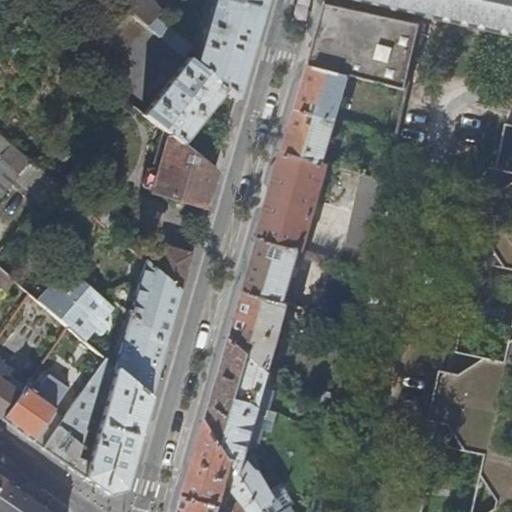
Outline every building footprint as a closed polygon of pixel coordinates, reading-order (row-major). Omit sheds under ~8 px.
[(146,27),(178,53),(185,44),(156,20),(162,14),(149,0),(116,0),(126,11),(146,27)] [(224,91),(235,100),(256,25),(263,0),(214,0),(195,68),(224,91)] [(511,0),(348,0),(424,16),(511,35),(511,0)] [(316,38),(308,65),(406,88),(419,27),(325,4),(316,38)] [(72,59),(94,76),(146,27),(126,11),(72,59)] [(168,135),(181,146),(224,91),(195,68),(186,60),(142,115),(168,135)] [(301,91),(295,110),(336,121),(348,78),(307,68),(301,91)] [(287,136),(283,152),(323,164),(335,123),(295,111),(287,136)] [(511,126),(507,126),(498,169),(511,171),(511,126)] [(0,194),(1,195),(18,175),(1,160),(12,146),(0,135),(0,194)] [(150,193),(204,210),(211,186),(215,172),(181,146),(168,135),(158,170),(150,168),(145,172),(141,184),(143,188),(151,190),(150,193)] [(18,175),(29,161),(12,146),(1,160),(18,175)] [(282,153),(259,238),(302,251),(325,166),(282,153)] [(38,208),(57,185),(31,163),(12,186),(38,208)] [(360,176),(340,262),(365,270),(384,183),(360,176)] [(511,511),(511,183),(500,192),(479,188),(469,238),(489,243),(507,269),(511,269),(511,340),(510,342),(506,361),(485,357),(460,373),(442,369),(431,420),(450,424),(467,451),(486,454),(482,475),(498,498),(495,509),(490,511),(511,511)] [(251,263),(244,290),(284,302),(286,293),(298,252),(258,241),(251,263)] [(158,274),(180,293),(190,257),(165,250),(158,274)] [(129,316),(164,348),(174,314),(180,293),(158,274),(145,262),(129,316)] [(511,269),(507,269),(478,263),(460,352),(485,357),(506,361),(510,342),(511,333),(511,269)] [(38,302),(84,342),(95,330),(100,333),(105,326),(101,322),(109,311),(117,315),(120,308),(114,303),(110,308),(66,270),(38,302)] [(237,314),(230,336),(269,371),(288,306),(243,292),(237,314)] [(286,293),(284,302),(294,306),(296,297),(286,293)] [(114,369),(149,400),(161,359),(164,348),(129,316),(113,368),(114,369)] [(257,419),(261,405),(264,394),(271,374),(230,338),(217,381),(205,420),(241,476),(247,455),(257,419)] [(63,420),(58,426),(82,446),(107,362),(105,361),(63,420)] [(0,419),(1,420),(24,387),(12,378),(7,384),(4,382),(12,371),(0,362),(0,419)] [(85,471),(83,479),(107,495),(123,491),(142,426),(149,400),(114,369),(85,471)] [(270,409),(278,381),(271,374),(264,394),(261,405),(270,409)] [(16,431),(42,450),(58,426),(63,420),(52,412),(67,391),(47,376),(39,386),(29,379),(24,387),(1,420),(16,431)] [(266,422),(257,419),(247,455),(256,457),(266,422)] [(263,511),(205,421),(193,462),(183,496),(220,506),(226,485),(239,502),(227,511),(263,511)] [(58,426),(42,450),(63,464),(83,479),(85,471),(82,471),(73,455),(82,446),(58,426)] [(486,454),(467,451),(440,445),(425,511),(474,511),(482,475),(486,454)] [(247,455),(241,476),(264,511),(297,511),(293,505),(286,509),(260,472),(258,458),(256,457),(247,455)] [(0,511),(47,511),(28,499),(3,480),(0,484),(0,511)] [(218,511),(220,506),(183,496),(178,511),(218,511)]
